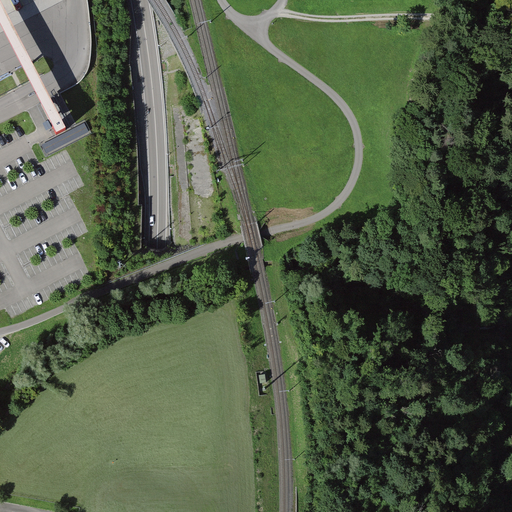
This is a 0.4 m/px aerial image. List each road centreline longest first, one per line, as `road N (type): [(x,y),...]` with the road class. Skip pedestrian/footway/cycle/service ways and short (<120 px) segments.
road 1 (unclassified): [(222,0),(340,103),(355,129),(353,187),(307,225),(224,241),(0,332)]
road 2 (trunk): [(140,0),(157,249),(145,374),(115,511)]
road 3 (track): [(275,11),(481,15),(498,0)]
